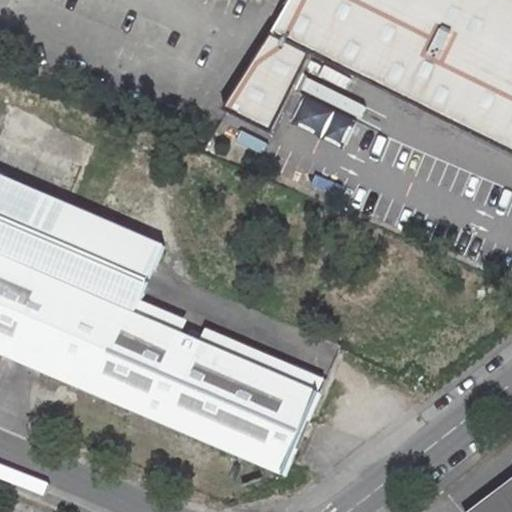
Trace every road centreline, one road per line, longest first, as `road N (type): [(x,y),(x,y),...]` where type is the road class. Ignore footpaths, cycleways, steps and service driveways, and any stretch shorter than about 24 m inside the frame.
road 1 (unclassified): [(348,511),(511,381)]
road 2 (unclassified): [(0,453),(136,511)]
